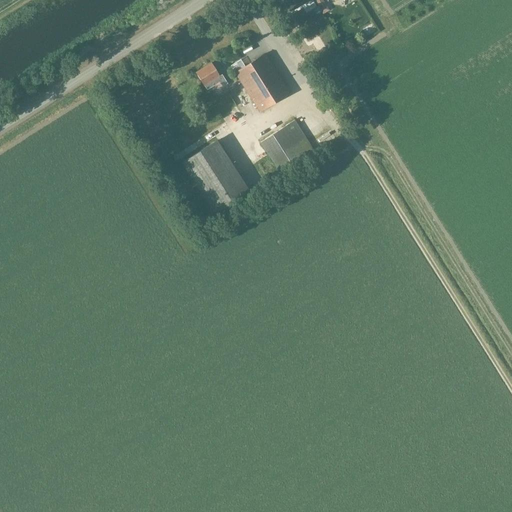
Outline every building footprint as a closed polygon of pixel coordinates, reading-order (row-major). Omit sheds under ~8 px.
[(290,12),(309,0),(282,0),(283,0),(290,12)] [(323,0),(311,0),(312,1),(312,0),(313,0),(322,14),(329,10),(323,0)] [(259,112),(289,93),(264,54),(235,73),(259,112)] [(211,63),(196,73),(207,91),(219,83),(222,87),(223,87),(221,85),(226,82),(222,75),(219,76),(211,63)] [(282,178),(316,156),(294,121),(260,143),(282,178)] [(247,193),(214,143),(183,163),(216,213),(231,203),(235,208),(243,203),(239,198),(247,193)]
